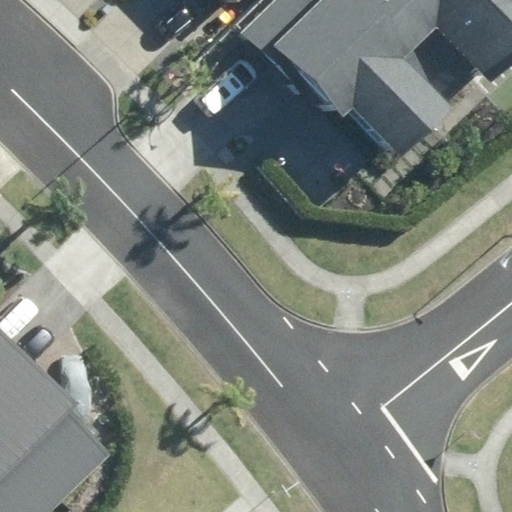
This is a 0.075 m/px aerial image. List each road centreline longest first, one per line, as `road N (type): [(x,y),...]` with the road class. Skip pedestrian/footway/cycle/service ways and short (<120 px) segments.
road 1 (residential): [(0,58),(189,250),(333,421)]
road 2 (residential): [(333,421),(511,281)]
